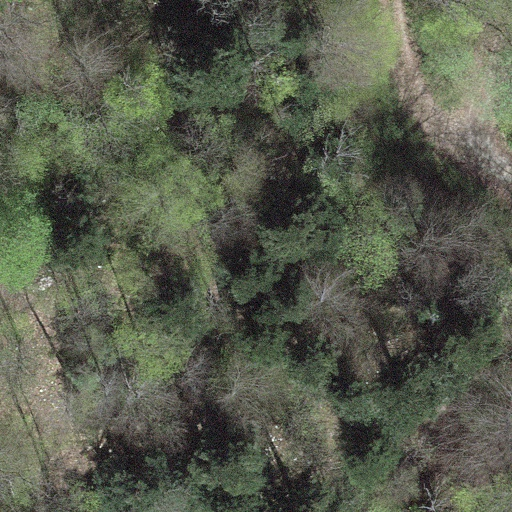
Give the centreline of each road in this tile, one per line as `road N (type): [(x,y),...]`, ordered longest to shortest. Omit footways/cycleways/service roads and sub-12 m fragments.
road 1 (track): [(511,279),(378,511)]
road 2 (track): [(511,170),(423,134),(394,0)]
road 3 (track): [(423,134),(481,0)]
